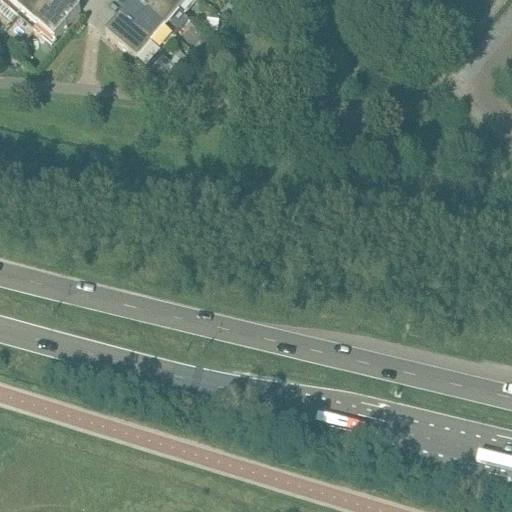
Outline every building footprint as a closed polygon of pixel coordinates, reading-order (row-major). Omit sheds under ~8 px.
[(0,5),(0,14),(12,25),(21,14),(33,0),(4,0),(5,0),(2,4),(0,5)] [(33,0),(21,14),(38,28),(61,0),(33,0)] [(80,13),(65,0),(61,0),(38,28),(55,43),(80,13)] [(164,0),(139,0),(136,4),(166,30),(174,37),(188,20),(181,14),(164,0)] [(164,0),(181,14),(192,0),(164,0)] [(152,47),(166,30),(136,4),(122,21),(152,47)] [(138,64),(152,47),(122,21),(107,38),(138,64)] [(0,59),(0,60),(1,60),(9,51),(0,43),(0,59)] [(188,60),(181,54),(172,64),(180,70),(188,60)]
